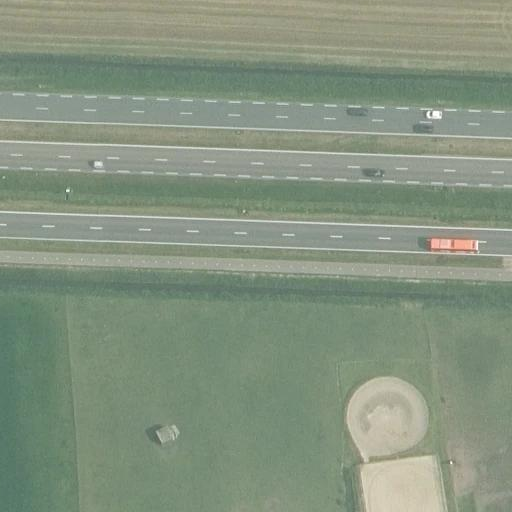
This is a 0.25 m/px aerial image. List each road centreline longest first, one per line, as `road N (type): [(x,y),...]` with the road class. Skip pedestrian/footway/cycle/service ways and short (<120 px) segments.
road 1 (primary): [(0,157),(511,174)]
road 2 (primary): [(511,125),(0,109)]
